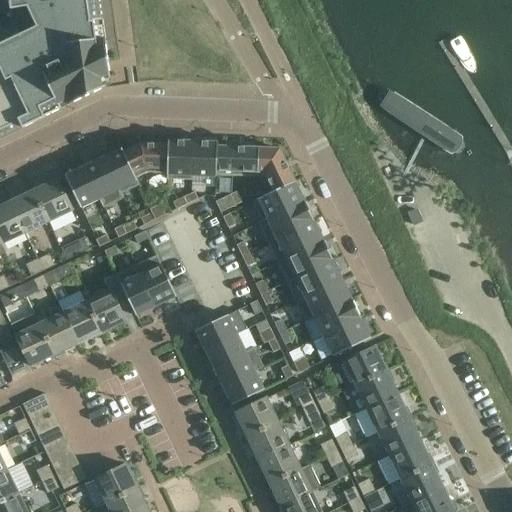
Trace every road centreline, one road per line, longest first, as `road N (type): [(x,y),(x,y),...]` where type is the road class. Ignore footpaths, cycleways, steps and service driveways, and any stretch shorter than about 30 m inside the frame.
road 1 (residential): [(508,511),(302,115)]
road 2 (residential): [(0,161),(109,109),(289,115)]
road 3 (residential): [(289,115),(216,0)]
road 4 (residential): [(59,380),(178,330)]
